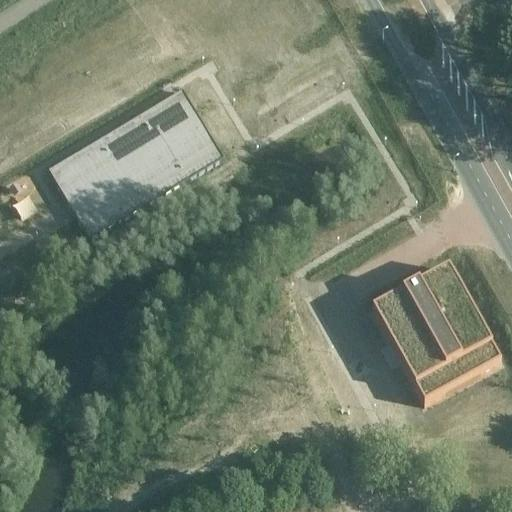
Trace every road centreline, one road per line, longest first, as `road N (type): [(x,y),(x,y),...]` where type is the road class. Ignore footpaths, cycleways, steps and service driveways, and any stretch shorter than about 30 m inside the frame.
road 1 (tertiary): [(371,0),(511,244)]
road 2 (tertiary): [(511,164),(425,0)]
